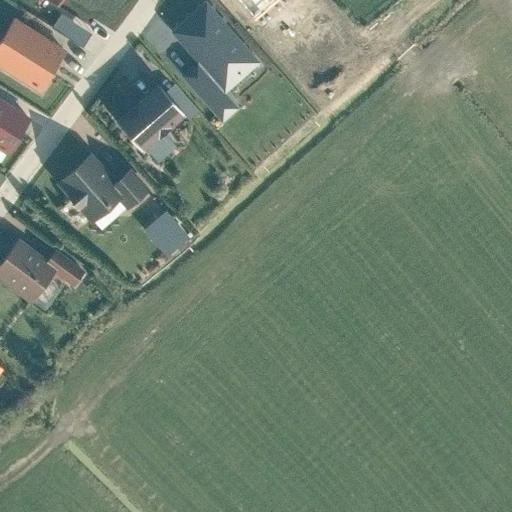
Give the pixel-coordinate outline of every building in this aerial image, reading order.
[(67,50),(13,17),(0,38),(0,67),(42,92),(67,50)] [(162,81),(117,118),(143,150),(189,113),(162,81)] [(105,183),(82,155),(52,180),(83,218),(113,192),(105,183)] [(142,191),(123,168),(105,183),(113,192),(123,206),(142,191)] [(156,221),(178,242),(188,233),(166,211),(156,221)] [(40,260),(11,237),(0,251),(0,283),(23,302),(50,268),(40,260)] [(82,269),(54,245),(40,260),(50,268),(69,284),(82,269)]
